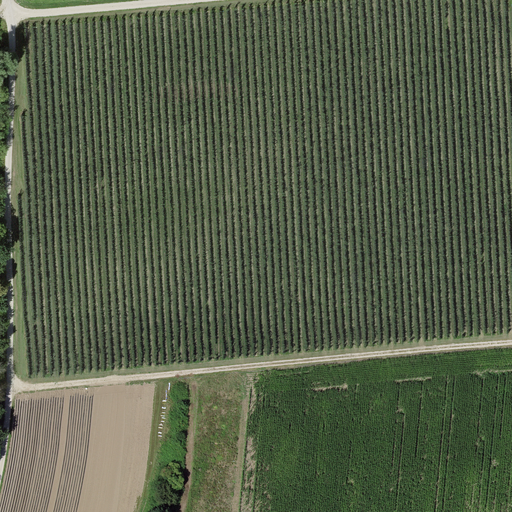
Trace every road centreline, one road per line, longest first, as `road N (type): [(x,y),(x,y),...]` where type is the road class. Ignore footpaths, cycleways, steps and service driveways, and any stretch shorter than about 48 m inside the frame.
road 1 (track): [(9,385),(511,342)]
road 2 (track): [(8,0),(9,385),(0,470)]
road 3 (track): [(0,14),(165,0)]
